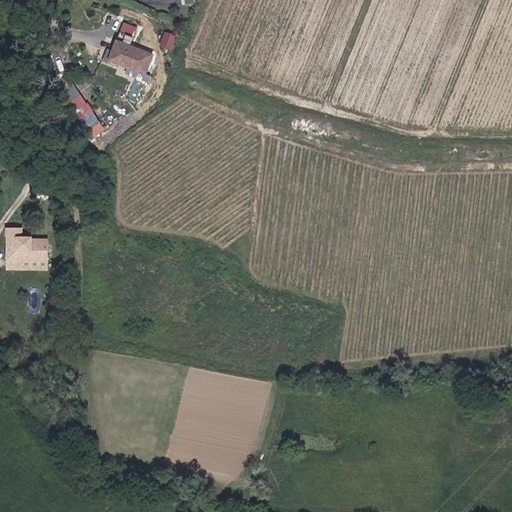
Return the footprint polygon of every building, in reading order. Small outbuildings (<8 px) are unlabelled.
[(162,24),(158,35),(165,38),(169,26),(162,24)] [(113,32),(106,51),(141,64),(148,46),(113,32)] [(86,124),(98,116),(75,82),(63,90),(86,124)] [(96,137),(108,129),(102,121),(90,129),(96,137)] [(29,261),(51,260),(48,241),(32,243),(31,237),(20,238),(19,232),(4,234),(9,273),(29,271),(29,261)] [(29,261),(29,271),(51,269),(51,260),(29,261)]
